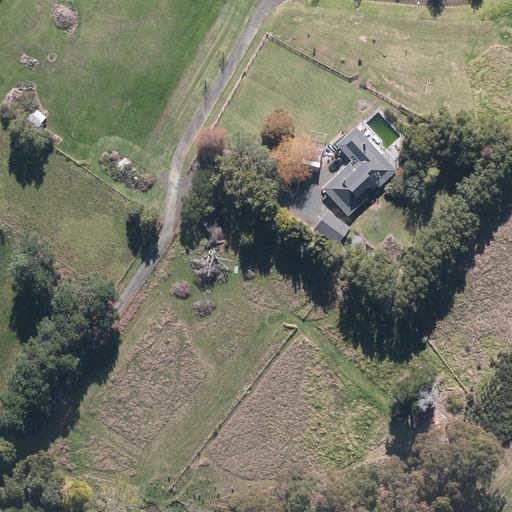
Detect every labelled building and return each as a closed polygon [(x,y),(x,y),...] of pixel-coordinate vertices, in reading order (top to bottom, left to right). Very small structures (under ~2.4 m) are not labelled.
[(83,114),(67,101),(61,109),(77,121),(83,114)] [(32,110),(23,103),(17,110),(39,128),(49,116),(36,105),(32,110)] [(197,116),(189,110),(177,129),(185,135),(197,116)] [(355,163),(325,187),(347,214),(370,195),(403,169),(366,122),(339,143),(354,162),(355,163)] [(324,162),(307,158),(305,170),(322,173),(324,162)] [(0,265),(0,287),(11,274),(0,265)]
